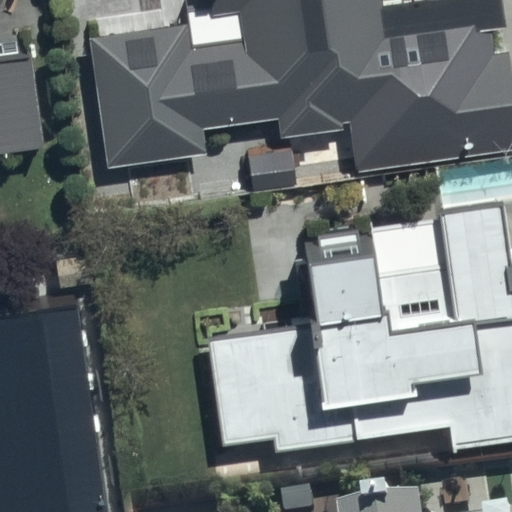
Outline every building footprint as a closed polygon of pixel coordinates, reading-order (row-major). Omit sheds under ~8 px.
[(189,12),(92,24),(108,153),(209,141),(206,115),(279,106),(281,123),(353,115),(354,122),(399,116),(403,151),(511,137),(511,46),(511,39),(495,41),(491,15),(506,13),(504,0),(215,0),(216,2),(229,0),(241,0),(245,27),(192,34),(189,12)] [(0,137),(45,131),(32,42),(0,45),(0,137)] [(445,251),(386,259),(381,223),(313,232),(324,310),(210,325),(224,431),(275,424),(276,436),(451,413),(454,434),(511,426),(511,242),(504,184),(438,192),(445,251)] [(107,511),(76,299),(0,309),(0,511),(107,511)] [(430,511),(428,497),(405,500),(403,491),(376,495),(377,504),(349,508),(350,511),(430,511)]
